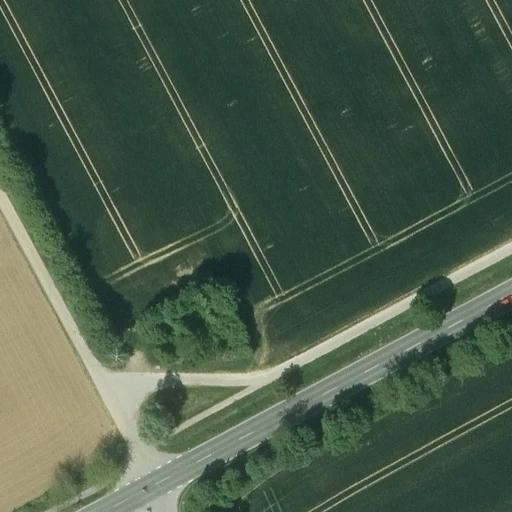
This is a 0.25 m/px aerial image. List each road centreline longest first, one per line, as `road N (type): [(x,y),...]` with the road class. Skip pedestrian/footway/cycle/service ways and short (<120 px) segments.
road 1 (track): [(511,247),(265,381),(165,379),(107,396),(153,484)]
road 2 (secondary): [(101,511),(511,292)]
road 3 (track): [(107,396),(0,197)]
